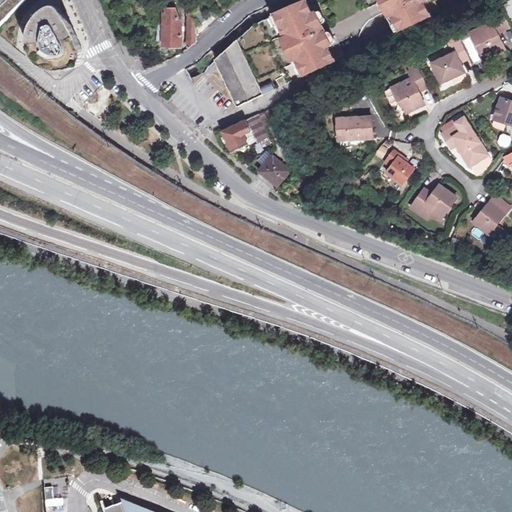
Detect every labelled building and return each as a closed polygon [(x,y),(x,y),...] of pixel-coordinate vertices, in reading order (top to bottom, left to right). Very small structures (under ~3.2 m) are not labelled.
[(0,26),(26,0),(2,0),(0,2),(0,26)] [(39,9),(54,1),(53,0),(39,0),(35,3),(39,9)] [(306,0),(303,0),(278,12),(282,19),(279,20),(289,41),(290,40),(297,53),(296,54),(302,68),(305,66),(308,73),(336,60),(329,46),(333,44),(329,37),(322,41),(319,35),(326,31),(316,10),(313,12),(306,0)] [(311,0),(306,0),(313,12),(316,10),(311,0)] [(387,0),(388,1),(389,0),(396,0),(398,4),(391,7),(390,8),(397,22),(399,20),(403,27),(430,14),(424,0),(387,0)] [(428,0),(424,0),(430,14),(434,12),(428,0)] [(208,17),(198,5),(194,9),(195,19),(199,24),(208,17)] [(55,7),(53,7),(48,8),(47,10),(43,13),(41,14),(37,19),(33,25),(31,32),(30,39),(31,51),(31,52),(33,57),(37,63),(43,67),(44,68),(51,70),(58,71),(65,71),(72,69),(76,67),(82,63),(84,56),(84,54),(82,50),(76,35),(75,33),(74,30),(71,26),(68,20),(64,14),(61,9),(59,8),(55,7)] [(196,30),(191,7),(185,10),(188,19),(187,19),(187,49),(197,41),(196,30)] [(163,23),(163,41),(163,45),(181,45),(180,27),(175,11),(162,10),(163,23)] [(504,29),(510,26),(504,13),(498,16),(504,29)] [(482,56),(493,50),(503,45),(497,33),(504,29),(498,16),(481,25),(482,28),(472,33),(482,56)] [(163,23),(155,22),(155,41),(163,41),(163,23)] [(198,29),(201,34),(206,30),(202,25),(198,29)] [(319,35),(322,41),(329,37),(326,31),(319,35)] [(278,88),(252,35),(217,61),(238,103),(240,106),(278,88)] [(443,84),(453,79),(466,73),(461,63),(470,58),(462,41),(453,45),(456,53),(434,64),(443,84)] [(339,58),(333,44),(329,46),(336,60),(339,58)] [(503,45),(493,50),(496,57),(506,52),(503,45)] [(419,66),(415,58),(407,64),(408,71),(419,66)] [(392,87),(399,102),(401,101),(405,109),(407,113),(425,104),(420,93),(419,90),(428,86),(419,66),(408,71),(411,78),(392,87)] [(469,78),(466,73),(453,79),(456,84),(469,78)] [(322,91),(319,85),(308,90),(311,97),(322,91)] [(399,102),(392,87),(385,90),(392,105),(399,102)] [(506,121),(505,124),(511,125),(511,101),(500,98),(494,118),(506,121)] [(263,112),(256,116),(270,142),(276,138),(263,112)] [(270,142),(256,116),(244,121),(250,131),(256,141),(262,152),(273,146),(270,142)] [(340,139),(341,139),(352,138),(374,137),(373,117),(338,118),(340,139)] [(506,121),(494,118),(492,124),(494,127),(503,130),(505,124),(506,121)] [(250,131),(244,121),(224,131),(234,152),(245,147),(240,136),(250,131)] [(487,152),(470,127),(462,132),(460,129),(458,125),(443,134),(448,142),(455,138),(465,152),(462,153),(470,167),(471,166),(482,159),(481,156),(487,152)] [(256,141),(250,131),(240,136),(245,147),(256,141)] [(509,138),(503,135),(500,136),(498,143),(499,145),(505,147),(508,146),(510,140),(509,138)] [(352,138),(341,139),(342,149),(353,149),(352,138)] [(455,138),(448,142),(452,148),(456,145),(462,153),(465,152),(455,138)] [(381,159),(389,149),(382,144),(374,154),(381,159)] [(386,176),(401,187),(412,172),(404,165),(399,162),(401,159),(392,152),(383,164),(390,169),(385,175),(386,176)] [(289,169),(272,155),(260,171),(278,185),(289,169)] [(492,160),(489,155),(482,159),(471,166),(476,175),(479,175),(485,172),(485,169),(489,166),(492,160)] [(401,187),(386,176),(382,182),(397,193),(401,187)] [(440,186),(433,196),(431,199),(423,194),(413,208),(428,219),(432,214),(436,209),(445,216),(457,199),(440,186)] [(431,199),(433,196),(426,190),(423,194),(431,199)] [(511,207),(498,195),(486,209),(477,220),(475,222),(489,235),(511,208),(511,207)] [(475,219),(477,220),(486,209),(484,208),(475,219)] [(436,209),(432,214),(441,221),(445,216),(436,209)] [(471,236),(479,237),(481,230),(472,228),(471,236)] [(143,511),(124,503),(104,510),(99,494),(97,494),(102,511),(143,511)] [(44,500),(44,511),(66,511),(69,498),(44,500)]
